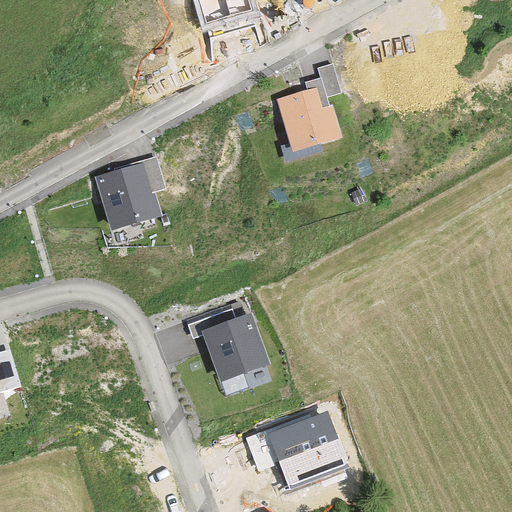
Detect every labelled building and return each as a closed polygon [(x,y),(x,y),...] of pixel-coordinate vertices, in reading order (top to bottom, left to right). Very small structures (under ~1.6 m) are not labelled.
[(251,0),(194,0),(202,27),(255,12),(251,0)] [(316,88),(279,99),(294,150),(342,136),(333,106),(323,109),(316,88)] [(143,168),(100,180),(114,228),(157,216),(143,168)] [(249,319),(207,334),(223,379),(265,364),(249,319)] [(0,359),(0,393),(21,388),(12,356),(0,359)] [(328,413),(270,435),(289,487),(348,466),(328,413)]
